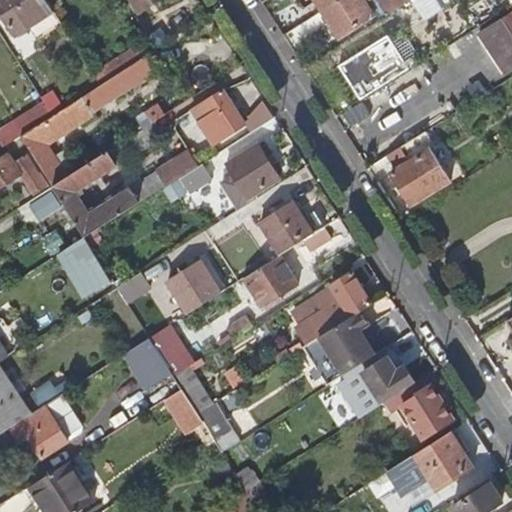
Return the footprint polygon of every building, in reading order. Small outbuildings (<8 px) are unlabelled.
[(53,12),(44,0),(0,0),(0,13),(15,36),(53,12)] [(130,0),(138,12),(155,0),(130,0)] [(316,0),(324,12),(342,0),(316,0)] [(342,0),(324,12),(339,36),(372,15),(362,0),(342,0)] [(375,0),(387,18),(413,1),(412,0),(375,0)] [(511,8),(490,23),(511,56),(511,8)] [(511,56),(490,23),(476,32),(501,72),(511,65),(511,56)] [(363,101),(408,71),(388,38),(341,69),(363,101)] [(150,54),(143,43),(93,76),(100,86),(149,55),(150,54)] [(63,110),(53,116),(21,137),(31,153),(53,187),(68,177),(46,144),(84,120),(80,113),(104,96),(109,103),(159,70),(149,55),(100,86),(63,110)] [(44,102),(53,116),(63,110),(52,90),(41,98),(44,102)] [(213,145),(244,125),(223,91),(192,110),(213,145)] [(53,116),(44,102),(0,128),(0,145),(2,148),(21,137),(53,116)] [(275,115),(267,102),(244,125),(248,132),(275,115)] [(155,121),(164,115),(157,104),(137,117),(144,128),(155,121)] [(362,105),(346,116),(355,131),(371,121),(362,105)] [(68,177),(53,187),(63,202),(74,220),(85,237),(178,177),(199,164),(190,151),(91,213),(76,191),(163,135),(155,121),(144,128),(68,177)] [(31,153),(21,137),(2,148),(7,156),(12,164),(27,155),(31,153)] [(370,149),(379,164),(385,161),(396,154),(387,139),(370,149)] [(279,178),(257,145),(223,166),(229,175),(219,181),(228,196),(235,206),(245,200),(279,178)] [(396,154),(385,161),(413,207),(440,189),(451,181),(442,168),(431,151),(412,163),(402,150),(396,154)] [(47,187),(27,155),(12,164),(7,156),(0,160),(0,189),(21,175),(33,196),(47,187)] [(203,161),(199,164),(178,177),(188,192),(212,177),(203,161)] [(260,224),(280,255),(303,240),(316,232),(296,202),(260,224)] [(322,228),(331,223),(324,211),(312,219),(319,230),(322,228)] [(329,239),(322,228),(319,230),(316,232),(303,240),(311,251),(329,239)] [(39,239),(50,257),(66,247),(55,230),(39,239)] [(113,281),(85,237),(68,248),(96,291),(113,281)] [(280,255),(244,278),(261,306),(263,304),(268,309),(283,299),(280,295),(298,282),(280,255)] [(169,283),(188,314),(222,292),(202,262),(169,283)] [(148,273),(123,285),(131,300),(155,288),(148,273)] [(361,311),(372,304),(352,273),(333,286),(291,311),(300,324),(295,327),(307,346),(314,341),(320,337),(361,311)] [(89,302),(81,287),(68,294),(77,309),(89,302)] [(97,314),(92,307),(81,313),(86,321),(97,314)] [(229,316),(234,323),(243,317),(238,310),(229,316)] [(328,349),(345,374),(376,355),(362,331),(370,325),(361,311),(320,337),(328,349)] [(234,338),(254,325),(247,315),(243,317),(234,323),(227,327),(234,338)] [(186,317),(175,324),(197,360),(209,353),(186,317)] [(179,374),(197,363),(171,323),(154,334),(179,374)] [(414,343),(408,334),(383,351),(388,359),(414,343)] [(147,389),(172,372),(150,338),(124,355),(147,389)] [(275,357),(278,364),(303,348),(304,347),(301,342),(289,351),(287,349),(275,357)] [(328,385),(345,374),(328,349),(312,360),(328,385)] [(411,385),(415,383),(404,367),(397,372),(388,359),(383,351),(376,355),(345,374),(351,383),(365,374),(384,403),(395,396),(411,385)] [(202,359),(175,377),(182,389),(199,415),(214,404),(193,372),(205,364),(202,359)] [(0,362),(0,427),(3,432),(10,428),(33,413),(0,362)] [(445,381),(437,369),(415,383),(411,385),(417,395),(432,386),(433,388),(445,381)] [(63,394),(64,393),(77,385),(70,376),(57,384),(63,394)] [(417,395),(411,385),(395,396),(403,408),(423,438),(453,420),(433,388),(432,386),(417,395)] [(199,415),(182,389),(166,399),(186,430),(202,420),(199,415)] [(45,405),(68,441),(84,431),(85,426),(64,393),(63,394),(60,396),(45,405)] [(403,408),(395,396),(384,403),(392,415),(403,408)] [(241,441),(217,403),(214,404),(199,415),(202,420),(215,440),(223,453),(241,441)] [(33,413),(10,428),(22,445),(29,439),(42,457),(68,441),(45,405),(33,413)] [(472,468),(450,432),(415,454),(438,489),(472,468)] [(66,463),(30,487),(45,511),(79,511),(93,503),(66,463)] [(237,474),(230,463),(220,470),(238,497),(244,493),(247,491),(237,474)] [(248,468),(237,474),(247,491),(259,483),(248,468)] [(259,483),(247,491),(260,511),(265,511),(276,505),(261,482),(259,483)] [(502,501),(491,484),(453,508),(455,511),(488,511),(502,501)] [(238,497),(232,500),(239,511),(251,504),(244,493),(238,497)]
